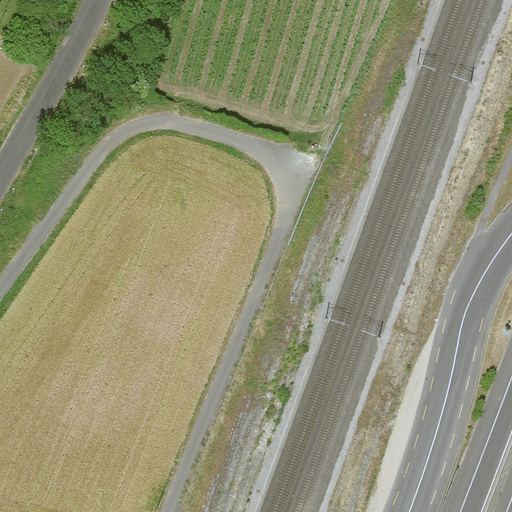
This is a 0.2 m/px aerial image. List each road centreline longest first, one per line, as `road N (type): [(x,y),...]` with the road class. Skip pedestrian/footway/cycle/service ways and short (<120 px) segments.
road 1 (primary): [(409,511),(471,297),(511,233)]
road 2 (unclassified): [(97,0),(0,177)]
road 3 (motorway): [(511,396),(468,511)]
